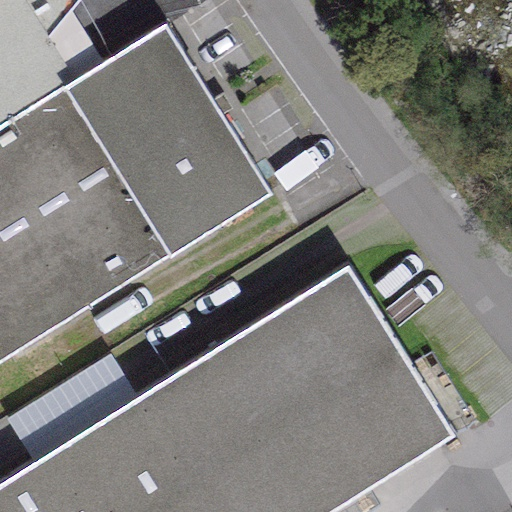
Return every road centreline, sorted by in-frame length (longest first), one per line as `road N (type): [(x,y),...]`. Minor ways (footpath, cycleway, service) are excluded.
road 1 (unknown): [(0,444),(325,251),(402,187)]
road 2 (unclassified): [(511,321),(354,128),(277,0)]
